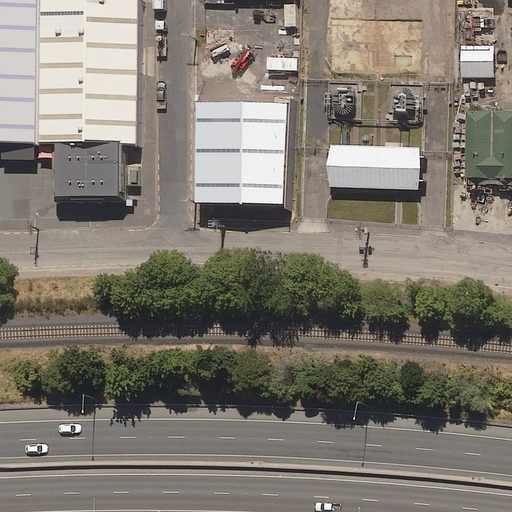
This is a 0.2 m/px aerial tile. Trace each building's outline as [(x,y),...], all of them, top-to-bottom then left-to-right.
[(50,0),(0,0),(0,141),(50,142),(50,0)] [(50,0),(50,142),(66,142),(66,192),(130,192),(130,142),(150,142),(150,0),(50,0)] [(234,34),(204,35),(206,96),(235,95),(234,34)] [(493,44),(459,45),(459,76),(493,76),(493,44)] [(287,105),(196,103),(194,203),(285,206),(287,105)] [(511,108),(467,109),(467,180),(511,179),(511,108)] [(421,146),(330,144),(329,186),(420,188),(421,146)]
